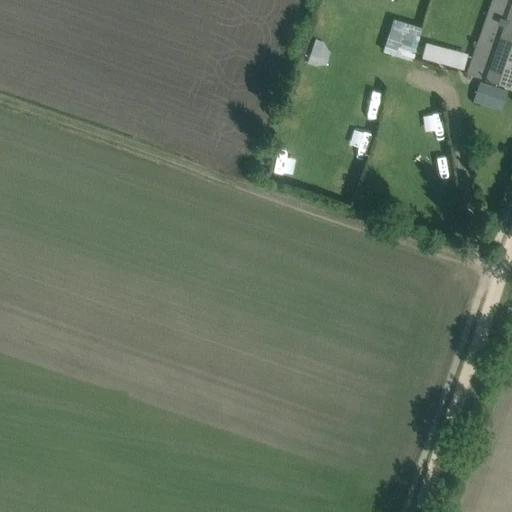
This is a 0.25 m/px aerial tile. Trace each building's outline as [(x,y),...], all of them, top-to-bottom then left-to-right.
[(511,0),(493,0),(492,5),(468,74),(511,88),(511,0)] [(411,61),(422,28),(393,19),(382,52),(411,61)] [(372,26),(368,38),(383,43),(386,30),(372,26)] [(463,69),(467,56),(425,44),(421,58),(463,69)] [(506,92),(478,83),(472,101),(500,110),(506,92)] [(361,96),(359,118),(377,119),(379,98),(361,96)] [(511,131),(511,115),(508,114),(503,129),(511,131)] [(390,167),(396,151),(378,144),(372,161),(390,167)] [(509,174),(511,159),(493,156),(491,171),(509,174)] [(365,177),(360,194),(380,200),(385,183),(365,177)]
